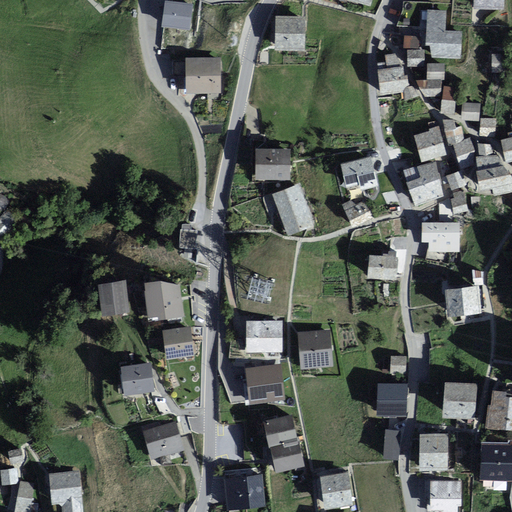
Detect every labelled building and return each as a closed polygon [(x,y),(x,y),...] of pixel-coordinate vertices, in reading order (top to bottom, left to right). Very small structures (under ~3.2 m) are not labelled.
[(162,0),(159,15),(188,22),(193,0),(162,0)] [(461,53),(463,25),(446,24),(447,5),(429,4),(426,51),(461,53)] [(303,19),(274,19),(274,48),(304,48),(303,19)] [(426,46),(407,46),(407,63),(426,62),(426,60),(426,46)] [(510,55),(493,55),(493,71),(510,70),(510,55)] [(444,59),(426,60),(426,62),(427,77),(444,77),(444,59)] [(218,60),(184,61),(185,90),(219,89),(218,60)] [(402,69),(379,71),(382,94),(406,90),(406,87),(402,69)] [(444,85),(444,77),(427,77),(428,95),(444,94),(444,85)] [(457,85),(444,85),(444,94),(443,109),(456,110),(457,85)] [(479,106),(463,105),(462,119),(478,119),(478,115),(479,106)] [(497,115),(478,115),(478,119),(480,135),(496,133),(497,115)] [(454,116),(442,118),(448,140),(454,140),(465,137),(462,125),(456,126),(454,116)] [(439,130),(416,136),(423,159),(445,153),(439,130)] [(511,138),(502,141),(506,161),(511,159),(511,138)] [(287,150),(255,150),(255,178),(287,178),(287,150)] [(368,158),(340,166),(345,184),(373,177),(368,158)] [(434,164),(405,172),(414,201),(442,193),(434,164)] [(452,185),(467,180),(461,164),(447,169),(452,185)] [(298,185),(273,194),(287,234),(312,225),(298,185)] [(366,198),(344,208),(352,225),(373,215),(366,198)] [(442,215),(452,215),(452,204),(441,204),(442,215)] [(464,219),(420,220),(420,241),(429,240),(429,249),(464,249),(464,219)] [(195,233),(181,231),(179,244),(194,246),(195,233)] [(395,257),(368,256),(367,277),(393,278),(395,257)] [(123,281),(95,285),(99,314),(127,310),(123,281)] [(159,282),(144,284),(148,316),(182,311),(179,286),(159,282)] [(477,287),(443,290),(445,315),(480,311),(477,287)] [(280,322),(245,324),(247,351),(282,348),(280,322)] [(187,327),(161,331),(165,356),(191,353),(187,327)] [(328,332),(296,335),(299,368),(331,365),(328,332)] [(406,357),(391,358),(392,372),(406,371),(406,357)] [(149,364),(119,367),(122,390),(151,387),(149,364)] [(279,365),(246,369),(249,402),(283,398),(279,365)] [(474,385),(444,384),(443,415),(473,416),(474,385)] [(407,386),(377,386),(377,413),(407,413),(407,386)] [(511,399),(491,396),(487,426),(511,429),(511,399)] [(383,452),(398,453),(401,417),(387,416),(383,452)] [(261,424),(267,447),(295,440),(289,417),(261,424)] [(174,423),(142,432),(150,458),(181,449),(174,423)] [(446,435),(420,436),(421,466),(446,466),(446,435)] [(267,447),(272,469),(300,462),(295,440),(267,447)] [(511,446),(481,446),(481,479),(511,478),(511,446)] [(19,466),(0,468),(1,481),(21,479),(19,466)] [(85,511),(84,467),(48,468),(49,501),(63,501),(63,511),(85,511)] [(346,473),(319,477),(324,507),(350,503),(346,473)] [(259,477),(224,481),(227,509),(262,505),(259,477)] [(31,511),(37,481),(21,479),(14,511),(21,511),(31,511)] [(460,482),(431,482),(431,507),(460,507),(460,482)]
